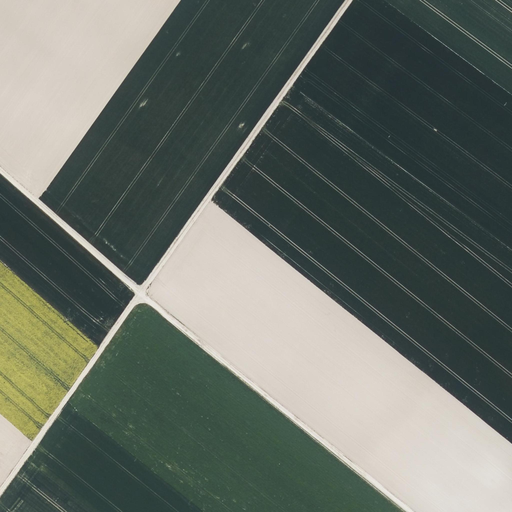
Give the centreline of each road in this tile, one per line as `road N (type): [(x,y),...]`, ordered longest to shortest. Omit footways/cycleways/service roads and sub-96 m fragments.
road 1 (track): [(349,0),(0,489)]
road 2 (track): [(0,170),(408,511)]
